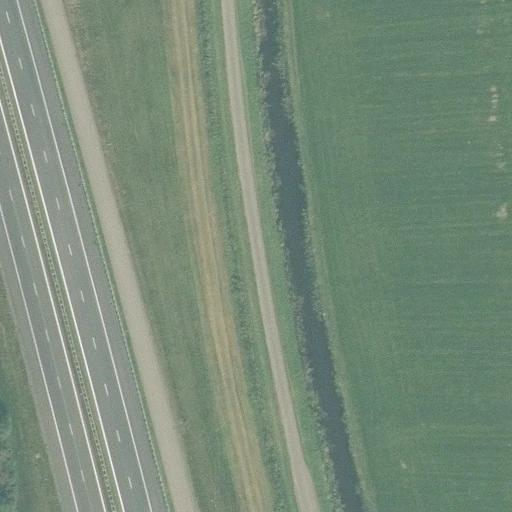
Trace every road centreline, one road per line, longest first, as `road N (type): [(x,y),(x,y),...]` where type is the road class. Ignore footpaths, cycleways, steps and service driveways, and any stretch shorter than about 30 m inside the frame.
road 1 (unclassified): [(187,511),(45,0)]
road 2 (motorway): [(135,511),(1,0)]
road 3 (unclassified): [(310,511),(246,196),(226,0)]
road 4 (motorway): [(0,164),(88,511)]
